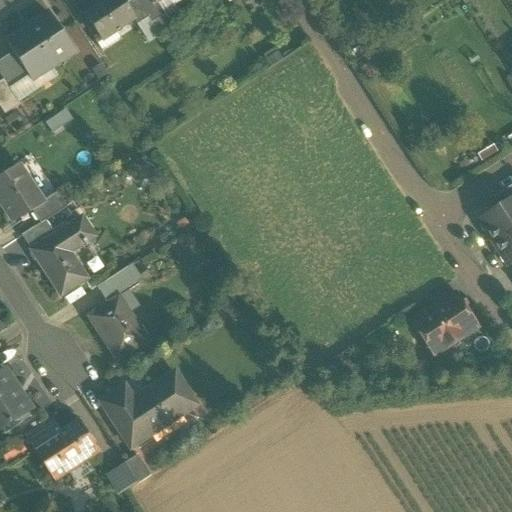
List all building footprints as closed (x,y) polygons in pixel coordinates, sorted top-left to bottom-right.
[(83,14),(101,42),(103,41),(99,36),(111,28),(114,33),(134,21),(134,20),(125,5),(121,0),(106,0),(97,6),(97,5),(96,6),(97,7),(85,15),(84,14),(83,14)] [(137,26),(148,19),(135,0),(132,0),(125,5),(134,20),(134,21),(137,26)] [(152,0),(135,0),(148,19),(151,24),(164,15),(156,3),(155,4),(152,0)] [(13,53),(29,77),(48,64),(50,68),(74,52),(51,17),(25,33),(23,31),(6,42),(13,53)] [(99,36),(103,41),(114,33),(111,28),(99,36)] [(0,61),(0,75),(9,90),(29,77),(13,53),(0,61)] [(29,77),(31,80),(50,68),(48,64),(29,77)] [(0,105),(3,110),(16,101),(0,76),(0,105)] [(0,179),(0,203),(13,223),(31,211),(43,203),(42,202),(19,167),(0,179)] [(511,185),(493,198),(499,208),(511,199),(511,185)] [(31,211),(40,224),(45,221),(66,207),(57,192),(42,202),(43,203),(31,211)] [(493,242),(493,244),(511,231),(511,199),(499,208),(479,221),(489,237),(493,235),(496,240),(493,242)] [(31,251),(61,297),(86,280),(68,252),(93,236),(82,218),(54,236),(31,251)] [(54,236),(45,221),(40,224),(21,236),(31,251),(54,236)] [(511,231),(493,244),(494,245),(498,243),(501,248),(498,250),(508,266),(511,263),(511,231)] [(96,287),(108,305),(118,298),(138,285),(126,268),(96,287)] [(425,299),(433,312),(454,298),(445,285),(425,299)] [(89,317),(116,360),(146,341),(118,298),(108,305),(89,317)] [(422,331),(436,352),(473,328),(454,298),(433,312),(425,317),(423,313),(411,321),(418,333),(422,331)] [(0,431),(31,411),(3,369),(0,371),(0,431)] [(100,403),(130,449),(184,414),(176,402),(187,394),(174,373),(132,400),(124,387),(100,403)] [(196,407),(187,394),(176,402),(184,414),(196,407)] [(25,437),(33,450),(60,432),(52,419),(25,437)] [(33,450),(54,482),(98,453),(78,421),(60,432),(33,450)] [(136,455),(124,463),(138,484),(150,476),(136,455)] [(125,492),(138,484),(124,463),(103,477),(117,498),(125,492)]
